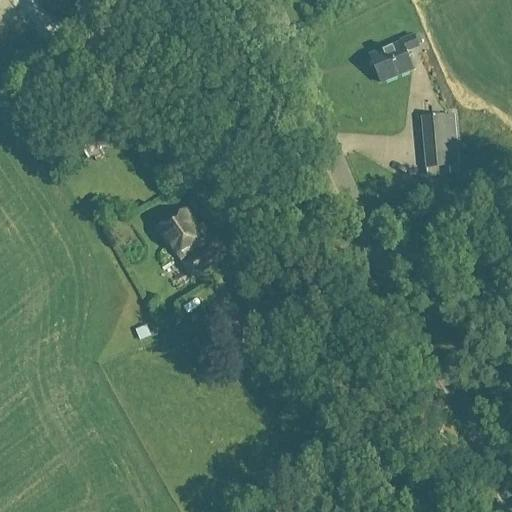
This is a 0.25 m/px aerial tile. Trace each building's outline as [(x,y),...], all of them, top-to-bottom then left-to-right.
[(47,0),(59,18),(87,0),(47,0)] [(403,43),(370,56),(380,83),(412,70),(406,53),(420,47),(416,36),(403,42),(403,43)] [(459,166),(455,116),(422,119),(427,169),(459,166)] [(222,260),(187,211),(159,230),(194,280),(222,260)] [(257,272),(235,290),(270,331),(288,313),(257,272)]
